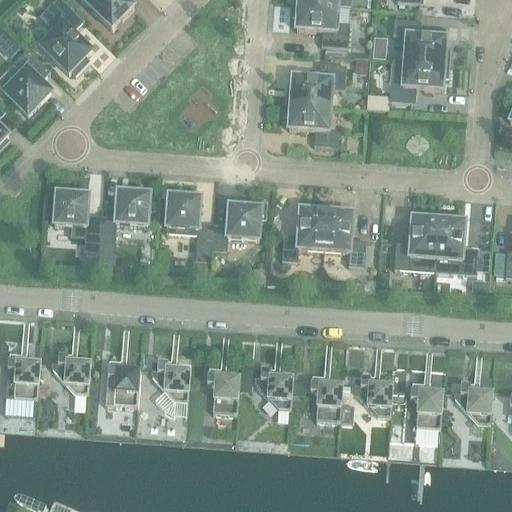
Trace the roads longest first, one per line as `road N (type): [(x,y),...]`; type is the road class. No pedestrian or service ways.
road 1 (unclassified): [(511,340),(0,296)]
road 2 (residential): [(245,166),(480,187)]
road 3 (residential): [(60,137),(197,0)]
road 4 (residential): [(60,137),(84,157),(245,166)]
road 5 (residential): [(255,0),(245,166)]
road 6 (residential): [(480,187),(489,44)]
